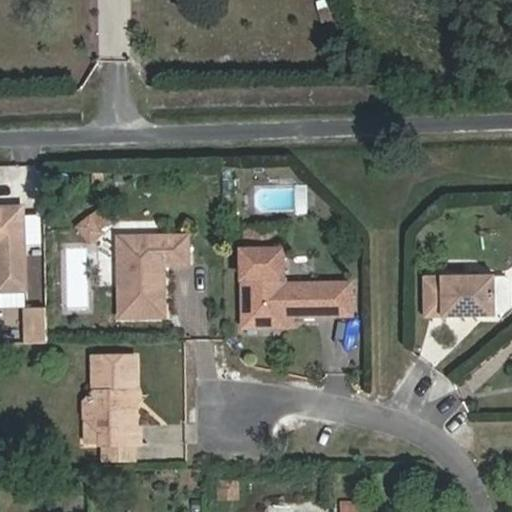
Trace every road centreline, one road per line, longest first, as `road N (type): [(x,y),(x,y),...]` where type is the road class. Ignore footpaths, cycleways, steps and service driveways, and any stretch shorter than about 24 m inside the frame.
road 1 (unclassified): [(0,142),(511,122)]
road 2 (residential): [(234,418),(281,397),(384,414),(440,441),(472,484),(479,511)]
road 3 (track): [(380,0),(428,44),(442,83),(444,124)]
road 4 (unknown): [(105,137),(112,0)]
